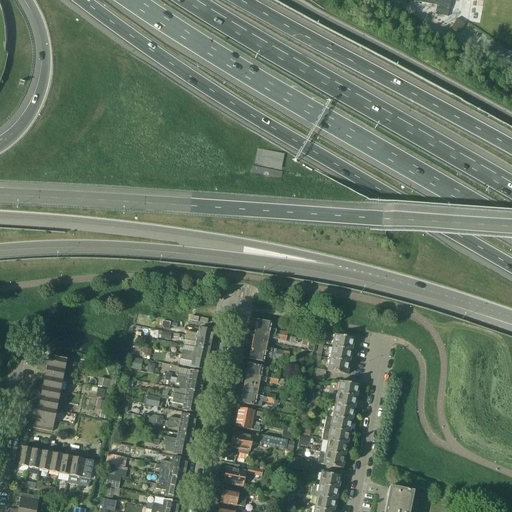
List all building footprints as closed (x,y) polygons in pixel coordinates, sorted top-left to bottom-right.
[(413,0),(413,2),(436,6),(434,15),(447,17),(450,0),(413,0)] [(255,165),(282,168),(284,152),(257,149),(255,165)] [(270,329),(271,324),(256,321),(254,331),(275,335),(276,331),(270,329)] [(186,332),(185,337),(210,342),(212,331),(198,328),(197,334),(186,332)] [(335,330),(334,336),(347,338),(348,333),(335,330)] [(274,339),(275,335),(254,331),(252,340),(267,343),(268,338),(274,339)] [(353,340),(347,338),(334,336),(331,348),(351,352),(353,340)] [(210,342),(185,337),(184,341),(195,343),(194,348),(209,351),(210,342)] [(266,348),(267,343),(252,340),(250,350),(271,354),(272,350),(266,348)] [(209,351),(194,348),(193,353),(182,351),(181,355),(207,360),(209,351)] [(351,352),(331,348),(329,360),(349,363),(351,352)] [(270,358),(271,354),(250,350),(248,360),(263,363),(264,357),(270,358)] [(207,360),(181,355),(180,360),(191,362),(190,368),(205,371),(207,360)] [(38,361),(37,365),(64,371),(70,372),(72,361),(66,360),(48,357),(47,362),(47,364),(44,364),(44,363),(38,361)] [(132,358),(131,368),(141,370),(142,359),(132,358)] [(349,363),(329,360),(327,372),(346,376),(349,363)] [(37,365),(36,370),(43,371),(43,370),(45,370),(45,372),(44,377),(62,381),(68,382),(70,372),(64,371),(37,365)] [(268,369),(262,367),(247,365),(245,374),(266,379),(268,369)] [(204,374),(189,371),(188,377),(177,375),(176,379),(202,384),(204,374)] [(266,379),(245,374),(243,384),(258,387),(259,382),(265,383),(266,379)] [(324,377),(312,374),(311,379),(323,382),(324,377)] [(62,381),(44,377),(43,385),(40,384),(40,383),(34,382),(33,386),(60,391),(62,381)] [(108,388),(109,379),(100,377),(98,387),(108,388)] [(200,394),(202,384),(176,379),(175,384),(179,384),(178,390),(185,391),(200,394)] [(358,386),(339,382),(336,394),(356,398),(358,386)] [(258,387),(243,384),(241,394),(262,398),(263,393),(257,392),(258,387)] [(315,386),(311,385),(308,400),(306,413),(310,414),(313,414),(315,407),(311,406),(313,395),(318,396),(320,387),(315,386)] [(60,391),(33,386),(32,390),(39,391),(39,390),(41,391),(40,398),(58,401),(60,391)] [(97,388),(95,398),(103,400),(106,390),(97,388)] [(198,404),(200,394),(185,391),(185,392),(175,390),(174,394),(173,394),(172,399),(198,404)] [(143,404),(145,405),(160,408),(162,397),(145,393),(143,404)] [(262,398),(241,394),(239,403),(254,406),(255,401),(261,402),(262,398)] [(356,398),(336,394),(334,406),(354,410),(356,398)] [(58,401),(40,398),(38,405),(36,405),(36,403),(30,402),(29,406),(56,411),(58,401)] [(198,404),(172,399),(171,403),(183,405),(181,411),(196,414),(198,404)] [(97,400),(95,409),(107,411),(109,403),(97,400)] [(56,411),(29,406),(28,410),(35,412),(35,410),(37,411),(36,418),(54,422),(56,411)] [(354,410),(334,406),(332,418),(351,422),(354,410)] [(262,413),(238,409),(238,410),(237,413),(237,415),(237,418),(252,421),(257,422),(258,417),(262,417),(262,413)] [(308,423),(310,414),(306,413),(300,412),(299,421),(308,423)] [(195,417),(181,415),(180,420),(168,418),(168,423),(193,428),(195,417)] [(349,434),(351,422),(332,418),(326,417),(323,429),(349,434)] [(54,422),(36,418),(35,424),(30,423),(29,428),(52,432),(54,422)] [(252,421),(237,418),(236,421),(235,423),(235,426),(235,428),(259,432),(259,428),(251,427),(252,421)] [(193,428),(168,423),(167,427),(178,429),(177,434),(191,437),(193,428)] [(281,438),(291,440),(293,429),(284,428),(281,438)] [(347,445),(349,434),(323,429),(321,440),(327,441),(347,445)] [(191,437),(177,434),(176,440),(165,437),(164,442),(189,447),(191,437)] [(251,438),(233,434),(231,448),(238,449),(248,451),(251,438)] [(294,443),(287,441),(262,436),(261,445),(285,450),(285,451),(292,452),(294,443)] [(300,436),(298,444),(308,446),(310,439),(300,436)] [(29,450),(21,448),(17,466),(28,468),(33,441),(29,440),(28,447),(29,447),(29,450)] [(42,452),(34,451),(35,448),(36,449),(37,442),(33,441),(28,468),(38,470),(42,452)] [(347,445),(327,441),(325,453),(344,457),(347,445)] [(189,447),(164,442),(163,446),(174,448),(173,454),(187,457),(189,447)] [(49,454),(42,452),(38,470),(48,472),(54,445),(49,445),(48,451),(49,451),(49,454)] [(62,456),(55,455),(55,452),(56,453),(58,446),(54,445),(48,472),(58,474),(62,456)] [(69,458),(62,456),(58,474),(69,476),(74,449),(70,449),(68,455),(70,455),(69,458)] [(69,476),(67,484),(77,486),(79,478),(82,460),(77,459),(75,459),(75,456),(77,457),(78,450),(74,449),(69,476)] [(342,470),(344,457),(325,453),(320,452),(317,465),(342,470)] [(126,459),(107,455),(105,464),(124,468),(126,459)] [(79,478),(77,486),(88,488),(89,480),(94,458),(89,457),(88,462),(82,460),(79,478)] [(185,470),(187,461),(172,458),(171,463),(160,461),(160,466),(185,470)] [(288,463),(286,475),(290,475),(292,469),(294,470),(295,465),(288,463)] [(185,470),(160,466),(156,465),(155,469),(159,470),(158,475),(183,480),(185,470)] [(127,469),(118,468),(112,466),(110,475),(116,477),(125,478),(127,469)] [(248,468),(246,474),(261,477),(262,471),(248,468)] [(244,473),(226,470),(224,483),(241,486),(244,473)] [(340,477),(321,474),(318,486),(338,489),(340,477)] [(181,490),(183,480),(158,475),(156,485),(181,490)] [(118,488),(120,478),(115,477),(108,476),(106,486),(113,487),(118,488)] [(11,480),(10,485),(24,488),(25,482),(11,480)] [(181,490),(156,485),(155,489),(165,491),(164,497),(179,500),(181,490)] [(338,489),(318,486),(316,497),(336,501),(338,489)] [(389,504),(386,511),(408,511),(413,493),(389,488),(387,498),(388,498),(387,503),(389,504)] [(119,491),(114,490),(107,489),(106,498),(112,499),(113,496),(118,497),(119,491)] [(246,496),(222,491),(220,503),(244,508),(246,496)] [(39,498),(16,493),(15,498),(20,499),(19,505),(37,508),(39,498)] [(333,511),(336,501),(316,497),(314,509),(328,511),(333,511)] [(101,505),(100,509),(113,511),(115,502),(100,500),(99,505),(101,505)] [(176,511),(178,504),(163,501),(162,506),(152,505),(151,509),(167,511),(176,511)]
